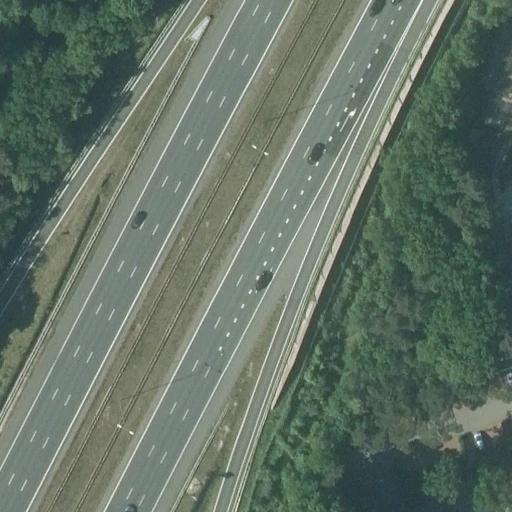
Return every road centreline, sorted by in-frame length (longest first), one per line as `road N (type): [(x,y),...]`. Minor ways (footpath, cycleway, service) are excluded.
road 1 (motorway): [(127,511),(395,0)]
road 2 (motorway): [(271,0),(4,511)]
road 3 (unknown): [(0,189),(43,129),(97,0)]
